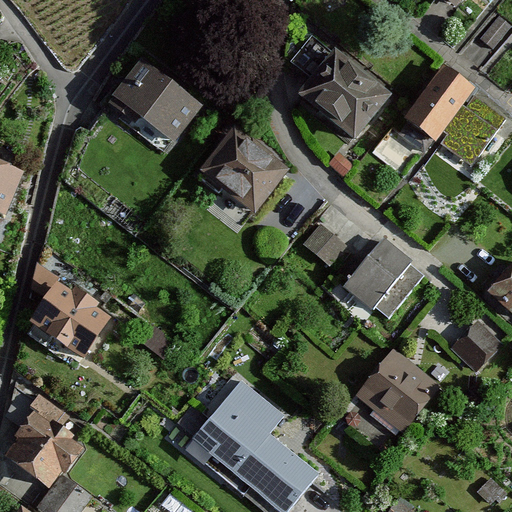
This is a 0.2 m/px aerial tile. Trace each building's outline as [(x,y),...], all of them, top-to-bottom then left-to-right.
[(439,0),(457,14),(468,0),(439,0)] [(511,30),(500,21),(483,42),(496,52),(511,31),(511,30)] [(316,84),(301,103),(357,146),(390,103),(312,42),(294,66),(316,84)] [(143,67),(112,108),(124,117),(122,120),(135,130),(140,123),(174,149),(202,112),(143,67)] [(445,73),(400,139),(429,159),(448,131),(452,134),(445,145),(476,167),(507,122),(476,100),(466,115),(462,112),(475,93),(445,73)] [(238,136),(204,180),(257,220),(291,176),(238,136)] [(338,159),(330,168),(345,181),(353,172),(338,159)] [(27,177),(0,166),(0,232),(5,234),(27,177)] [(348,250),(323,230),(308,250),(333,269),(348,250)] [(384,245),(345,292),(374,315),(377,312),(389,322),(425,278),(384,245)] [(60,281),(38,265),(32,295),(47,304),(60,281)] [(511,270),(490,295),(511,315),(511,270)] [(60,292),(29,342),(50,354),(56,344),(88,363),(112,323),(98,314),(101,309),(78,295),(74,300),(60,292)] [(502,348),(478,327),(456,351),(480,372),(502,348)] [(365,391),(384,407),(374,419),(398,439),(433,396),(424,388),(430,381),(408,363),(401,372),(388,362),(365,391)] [(241,382),(209,423),(303,498),(319,478),(271,438),(286,419),(241,382)] [(51,492),(62,475),(66,478),(84,452),(72,444),(74,441),(59,431),(68,418),(40,398),(32,410),(41,417),(21,445),(24,447),(12,464),(51,492)] [(277,511),(291,511),(303,498),(209,423),(186,451),(244,498),(250,490),(277,511)] [(84,511),(92,501),(66,482),(44,511),(84,511)] [(493,482),(480,495),(494,509),(507,496),(493,482)] [(415,511),(403,501),(394,511),(395,511),(415,511)]
